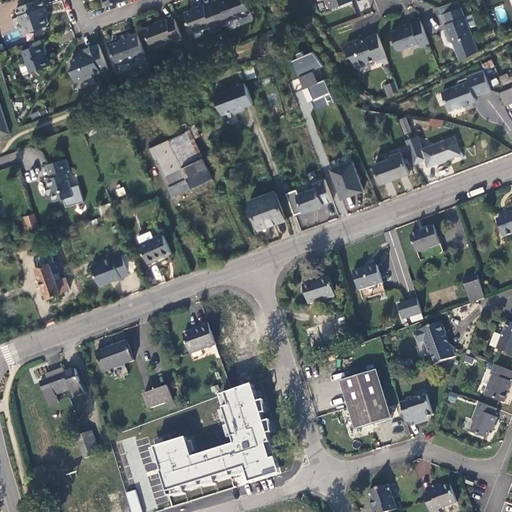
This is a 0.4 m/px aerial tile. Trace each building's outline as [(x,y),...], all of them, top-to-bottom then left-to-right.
[(44,0),(37,0),(18,7),(20,16),(19,16),(22,24),(25,25),(26,25),(30,32),(48,26),(50,21),(48,16),(44,14),(42,8),(47,7),(44,0)] [(217,0),(212,2),(213,4),(221,24),(221,25),(229,23),(230,19),(242,15),(244,17),(249,15),(250,11),(251,11),(247,0),(217,0)] [(212,28),(221,24),(213,4),(205,7),(205,5),(196,8),(196,9),(186,13),(193,31),(210,25),(212,28)] [(455,43),(461,61),(479,52),(462,7),(442,13),(441,15),(445,25),(446,25),(447,27),(445,30),(449,41),(455,43)] [(175,41),(183,38),(176,20),(169,22),(167,20),(159,23),(159,24),(146,28),(153,47),(174,39),(175,41)] [(420,47),(429,44),(421,20),(411,24),(411,23),(402,26),(403,28),(391,33),(397,49),(399,50),(418,43),(420,47)] [(382,60),(387,58),(378,32),(367,36),(368,37),(355,42),(352,40),(346,42),(346,46),(349,56),(352,57),(355,65),(359,66),(366,64),(367,61),(375,58),(377,62),(382,60)] [(118,65),(146,54),(138,33),(131,36),(130,33),(121,36),(123,41),(111,45),(118,65)] [(44,44),(24,51),(28,62),(31,72),(50,65),(46,53),(47,53),(44,44)] [(101,70),(108,67),(100,45),(86,49),(87,52),(78,55),(79,57),(73,60),(76,69),(72,71),(77,84),(92,78),(93,75),(102,72),(101,70)] [(315,52),(291,60),(297,79),(291,81),(295,90),(300,88),(305,100),(299,102),(307,125),(311,123),(307,113),(333,103),(324,80),(317,82),(313,71),(321,68),(315,52)] [(492,60),(482,65),(485,71),(495,66),(492,60)] [(24,74),(31,72),(28,62),(21,65),(24,74)] [(246,80),(255,78),(253,69),(244,70),(246,80)] [(314,70),(316,81),(322,80),(320,69),(314,70)] [(491,90),(484,70),(466,76),(466,77),(458,80),(460,84),(442,91),(449,110),(462,105),(463,107),(472,104),(471,102),(476,100),(473,92),(476,91),(477,95),(491,90)] [(395,79),(387,82),(392,95),(400,91),(395,79)] [(253,104),(245,83),(214,95),(222,116),(233,112),(234,114),(245,110),(244,108),(253,104)] [(505,106),(511,103),(511,88),(500,93),(505,106)] [(0,138),(10,135),(0,102),(0,138)] [(412,131),(407,116),(401,118),(406,133),(412,131)] [(213,179),(191,131),(191,130),(177,137),(152,149),(156,158),(158,156),(172,185),(170,186),(174,197),(213,179)] [(459,146),(456,137),(423,148),(418,135),(407,139),(408,143),(415,164),(427,159),(429,167),(459,156),(456,147),(459,146)] [(456,147),(459,156),(465,154),(462,145),(459,146),(456,147)] [(409,174),(402,152),(390,156),(391,159),(375,164),(381,183),(409,174)] [(67,158),(48,163),(52,176),(49,177),(48,179),(50,186),(52,187),(54,193),(56,200),(74,195),(68,172),(71,171),(67,158)] [(364,191),(355,162),(334,170),(344,198),(364,191)] [(319,187),(299,194),(305,212),(325,205),(319,187)] [(278,193),(252,202),(262,229),(287,219),(278,193)] [(511,211),(506,214),(507,216),(496,220),(503,238),(511,234),(511,211)] [(31,234),(41,231),(35,212),(26,215),(31,234)] [(445,254),(435,228),(426,231),(425,229),(411,235),(421,262),(445,254)] [(155,240),(151,231),(140,236),(143,245),(142,245),(150,263),(172,253),(165,235),(155,240)] [(72,292),(67,280),(63,281),(52,253),(35,259),(38,267),(51,263),(64,295),(72,292)] [(141,269),(134,253),(125,256),(131,273),(141,269)] [(124,254),(94,265),(101,286),(132,275),(131,273),(125,256),(124,254)] [(38,267),(52,300),(56,302),(62,300),(64,295),(51,263),(38,267)] [(385,283),(379,265),(365,269),(365,268),(356,270),(362,291),(385,283)] [(462,279),(470,304),(478,301),(485,299),(477,274),(462,279)] [(332,278),(306,287),(312,306),(338,297),(332,278)] [(403,320),(422,314),(418,299),(399,305),(403,320)] [(312,348),(350,337),(345,318),(307,328),(312,348)] [(432,355),(436,364),(456,356),(455,352),(456,349),(449,343),(446,334),(447,334),(442,322),(415,332),(419,342),(424,341),(428,352),(432,355)] [(511,322),(509,322),(499,349),(511,353),(511,322)] [(192,355),(217,346),(209,323),(201,326),(202,327),(202,329),(193,332),(185,335),(192,355)] [(129,342),(98,353),(105,372),(135,361),(129,342)] [(504,401),(511,382),(511,371),(496,364),(491,374),(493,376),(486,394),(504,401)] [(58,394),(74,388),(77,396),(85,393),(77,369),(68,373),(67,372),(42,381),(51,406),(61,402),(58,394)] [(393,418),(378,370),(342,381),(357,429),(393,418)] [(154,448),(169,496),(230,477),(244,473),(248,483),(282,473),(254,384),(222,396),(235,443),(193,456),(188,438),(154,448)] [(170,387),(145,395),(150,409),(167,403),(175,401),(170,387)] [(408,402),(401,404),(406,422),(414,419),(416,425),(426,422),(429,417),(434,415),(428,396),(416,399),(415,397),(407,400),(408,402)] [(167,403),(169,409),(176,407),(175,401),(167,403)] [(494,417),(497,409),(481,403),(473,420),(474,424),(470,433),(486,438),(490,431),(492,432),(495,425),(494,424),(497,418),(494,417)] [(93,432),(90,433),(78,437),(86,459),(101,453),(93,432)] [(473,486),(475,480),(468,477),(466,483),(473,486)] [(430,492),(424,494),(426,499),(430,511),(438,511),(438,509),(457,502),(450,485),(440,488),(439,485),(429,488),(430,492)] [(372,509),(372,511),(391,511),(398,510),(388,486),(369,493),(372,502),(374,508),(372,509)] [(131,491),(126,493),(132,511),(142,511),(136,489),(131,491)]
